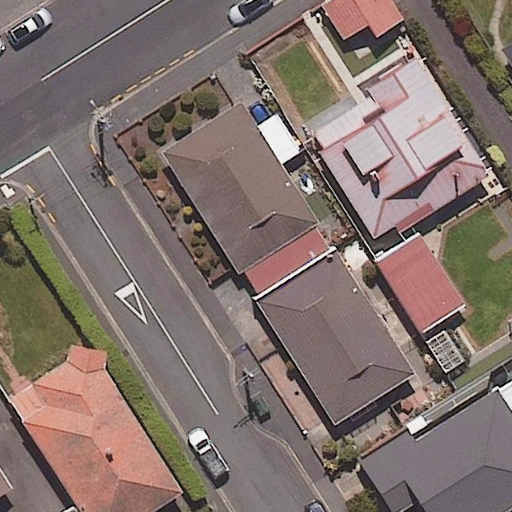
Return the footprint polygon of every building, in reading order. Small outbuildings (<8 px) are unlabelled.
[(403,21),(388,0),(334,0),(323,7),(344,40),(367,25),(376,39),(403,21)] [(511,44),(503,51),(511,65),(511,44)] [(488,177),(416,64),(307,134),(379,247),(488,177)] [(253,296),(331,247),(279,165),(300,153),(277,118),(256,131),(241,108),(165,156),(253,296)] [(465,307),(420,236),(379,263),(424,333),(465,307)] [(414,375),(336,253),(259,302),(337,424),(414,375)] [(448,330),(425,344),(444,375),(468,361),(448,330)] [(155,511),(181,495),(88,350),(7,402),(76,509),(70,511),(155,511)] [(511,380),(415,442),(410,434),(362,465),(391,511),(402,511),(415,504),(420,511),(507,511),(511,509),(511,380)] [(0,497),(11,490),(0,472),(0,497)]
